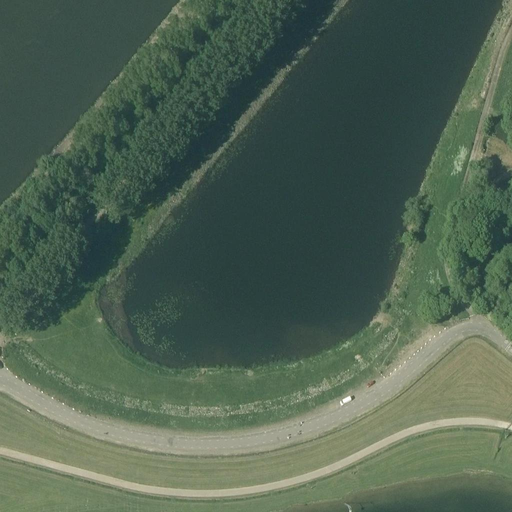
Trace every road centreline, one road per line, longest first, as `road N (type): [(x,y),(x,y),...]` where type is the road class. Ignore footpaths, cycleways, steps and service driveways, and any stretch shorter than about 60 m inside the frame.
road 1 (unclassified): [(0,379),(62,414),(142,440),(264,441),(380,394),(468,328),(511,347)]
road 2 (unclassified): [(0,330),(272,0)]
